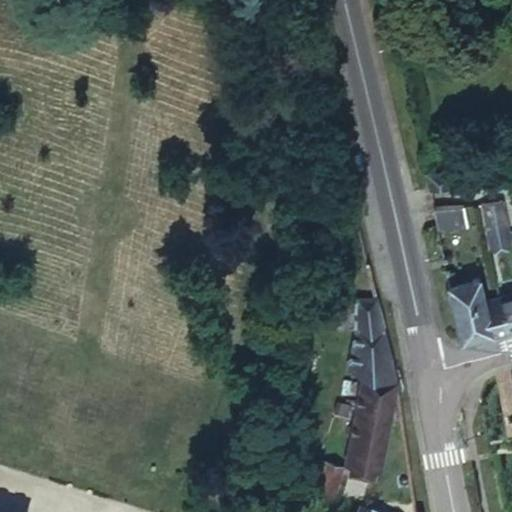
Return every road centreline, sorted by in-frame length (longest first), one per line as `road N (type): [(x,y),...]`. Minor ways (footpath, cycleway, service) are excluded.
road 1 (tertiary): [(344,0),(425,369)]
road 2 (tertiary): [(425,369),(451,511)]
